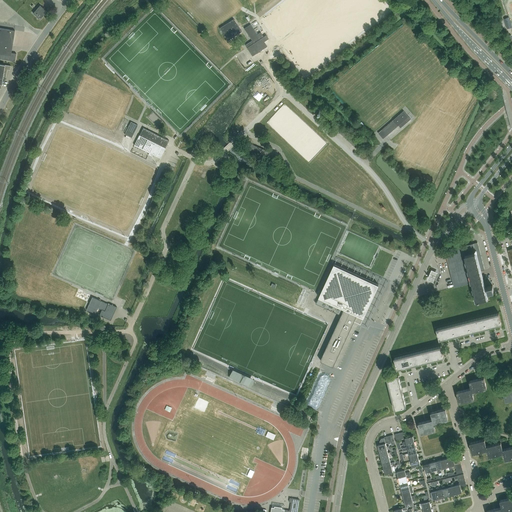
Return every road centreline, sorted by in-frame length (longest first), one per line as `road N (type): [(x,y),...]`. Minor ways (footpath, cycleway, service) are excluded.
road 1 (tertiary): [(335,511),(352,422),(438,239)]
road 2 (residential): [(384,511),(368,444),(377,428),(416,408)]
road 3 (residential): [(478,506),(446,384)]
